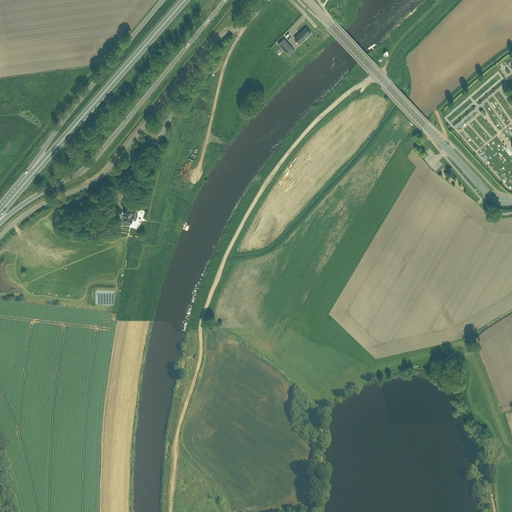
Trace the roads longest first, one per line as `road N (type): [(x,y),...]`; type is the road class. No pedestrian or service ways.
road 1 (unclassified): [(0,235),(106,170),(213,40),(268,0)]
road 2 (trunk): [(0,220),(87,165),(225,0)]
road 3 (secondary): [(481,187),(308,0)]
road 4 (trunk): [(18,189),(184,0)]
road 5 (trunk): [(162,0),(61,122),(18,189)]
road 6 (track): [(494,511),(490,465),(502,439),(465,338)]
road 7 (track): [(194,181),(236,40)]
